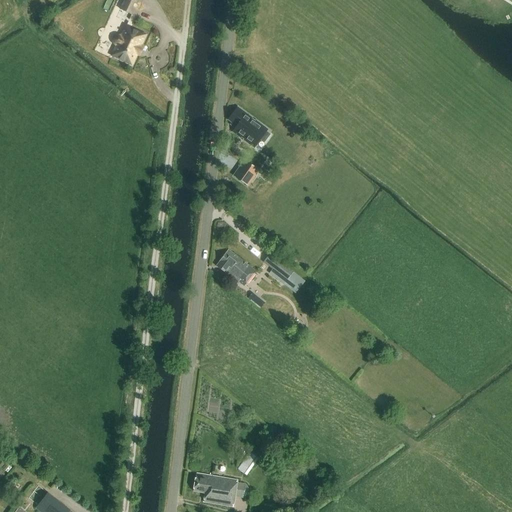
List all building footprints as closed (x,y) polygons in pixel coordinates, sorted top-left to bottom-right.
[(133,16),(140,0),(138,0),(125,0),(121,10),(133,16)] [(122,37),(120,37),(119,36),(118,36),(117,37),(116,37),(115,38),(114,39),(114,40),(114,41),(114,42),(114,44),(115,44),(116,45),(122,48),(117,58),(132,65),(137,55),(138,55),(142,47),(141,46),(145,36),(126,27),(122,37)] [(235,112),(227,124),(230,127),(229,129),(233,132),(230,136),(240,143),(240,142),(242,143),(241,144),(252,151),(265,132),(254,125),(254,126),(250,124),(251,123),(235,112)] [(243,162),(232,179),(246,189),(257,173),(243,162)] [(227,275),(228,273),(244,286),(255,271),(228,250),(220,261),(220,262),(216,267),(227,275)] [(285,281),(282,285),(294,295),(305,282),(269,253),(262,262),(285,281)] [(249,299),(263,305),(266,300),(252,293),(249,299)] [(258,458),(249,451),(237,468),(245,475),(258,458)] [(236,481),(196,474),(193,491),(205,493),(203,502),(232,507),(234,497),(242,498),(243,498),(245,497),(246,496),(247,494),(248,493),(248,491),(248,489),(247,487),(247,486),(246,485),(245,484),(244,484),(236,482),(236,481)] [(47,493),(38,505),(36,508),(41,511),(70,511),(69,511),(69,510),(47,493)]
